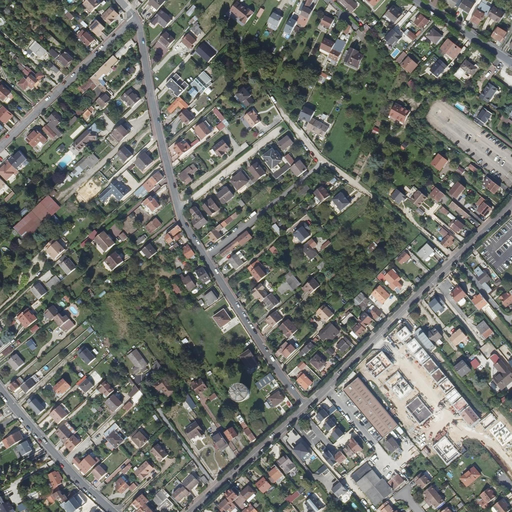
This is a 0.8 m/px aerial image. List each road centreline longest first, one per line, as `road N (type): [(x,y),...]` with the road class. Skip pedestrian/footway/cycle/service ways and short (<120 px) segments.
road 1 (secondary): [(305,406),(511,205)]
road 2 (residential): [(136,21),(178,207)]
road 3 (residential): [(0,148),(136,21)]
road 4 (residential): [(205,258),(305,406)]
road 5 (residential): [(0,387),(113,511)]
road 6 (secondary): [(190,511),(305,406)]
road 7 (residential): [(205,258),(325,162)]
road 8 (unknown): [(216,488),(138,385)]
road 9 (residential): [(178,207),(281,129)]
road 10 (unknown): [(511,156),(443,111),(437,118),(463,137)]
